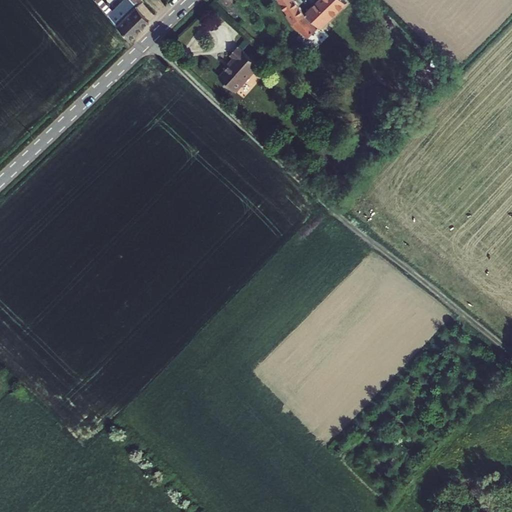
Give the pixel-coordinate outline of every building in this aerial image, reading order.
[(95,0),(111,19),(116,15),(111,10),(116,6),(110,0),(95,0)] [(129,41),(148,22),(135,8),(141,1),(140,0),(129,0),(130,1),(116,15),(111,19),(129,41)] [(293,0),(279,0),(290,17),(288,18),(294,27),(306,20),(293,0)] [(346,7),(340,0),(326,0),(308,18),(322,31),(346,7)] [(239,47),(231,55),(234,58),(218,75),(237,92),(260,66),(239,47)]
